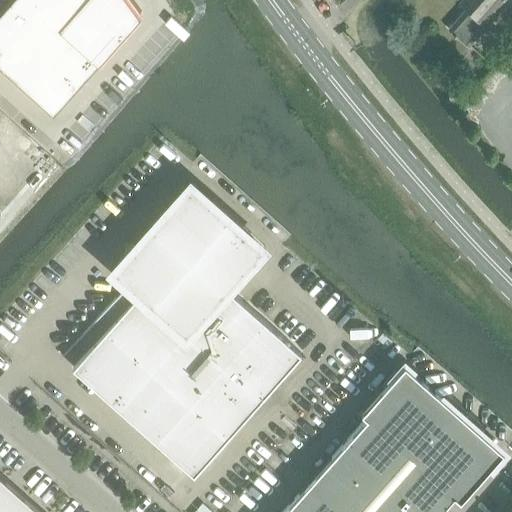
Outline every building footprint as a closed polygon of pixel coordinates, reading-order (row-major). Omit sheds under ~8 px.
[(132,0),(5,0),(0,6),(0,60),(53,108),(140,10),(132,0)] [(470,45),(508,2),(505,0),(461,0),(460,2),(466,8),(449,27),(470,45)] [(114,269),(138,291),(73,366),(194,473),(301,352),(226,285),(261,246),(191,183),(138,242),(126,240),(123,253),(127,254),(114,269)] [(436,511),(493,448),(406,371),(280,511),(436,511)] [(0,511),(13,511),(0,500),(0,511)]
